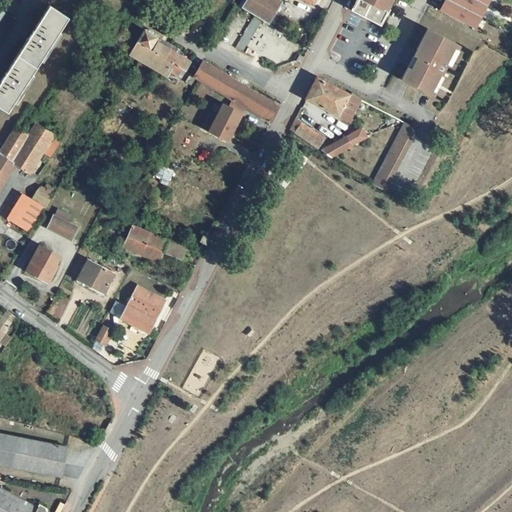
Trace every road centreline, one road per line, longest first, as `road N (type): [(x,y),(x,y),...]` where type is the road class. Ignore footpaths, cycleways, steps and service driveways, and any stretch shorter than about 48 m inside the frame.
road 1 (unclassified): [(344,0),(140,392)]
road 2 (residential): [(0,289),(140,392)]
road 3 (unclassified): [(140,392),(77,511)]
